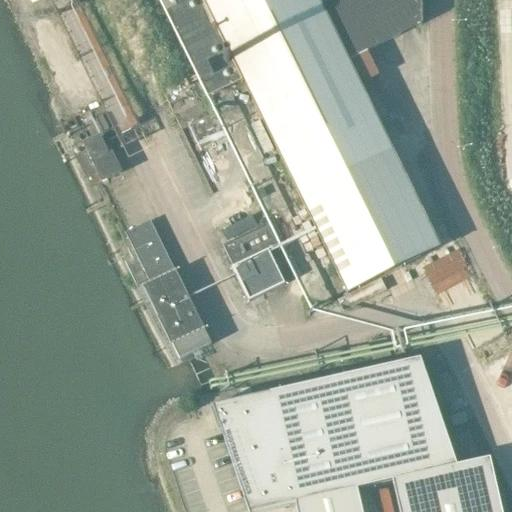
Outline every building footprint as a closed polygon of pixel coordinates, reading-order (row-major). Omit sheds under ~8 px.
[(100,184),(121,174),(110,151),(106,153),(99,138),(82,146),(100,184)] [(142,288),(170,347),(178,361),(210,345),(204,331),(175,271),(176,271),(151,221),(125,234),(149,284),(142,288)] [(248,302),(283,285),(267,252),(278,246),(267,225),(222,247),(233,268),(232,269),(248,302)] [(402,494),(406,511),(507,511),(495,467),(449,478),(415,377),(207,420),(236,511),(347,511),(346,505),(402,494)] [(448,422),(455,445),(470,440),(463,417),(448,422)]
